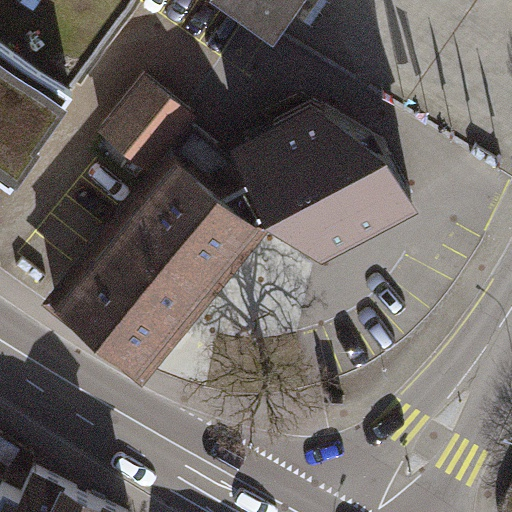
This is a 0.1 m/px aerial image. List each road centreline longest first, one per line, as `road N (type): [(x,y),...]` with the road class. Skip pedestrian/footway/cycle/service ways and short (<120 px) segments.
road 1 (secondary): [(278,511),(0,346)]
road 2 (tertiary): [(390,511),(511,316)]
